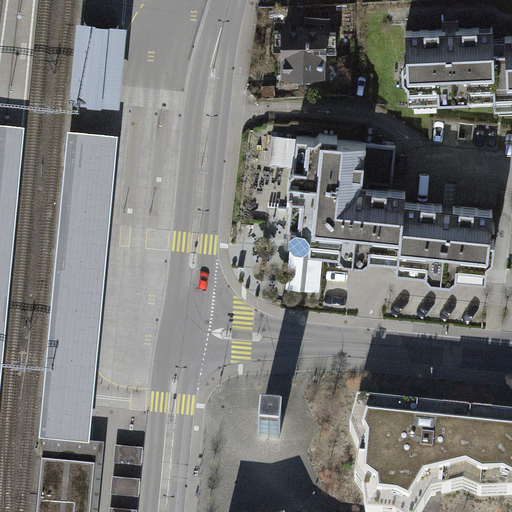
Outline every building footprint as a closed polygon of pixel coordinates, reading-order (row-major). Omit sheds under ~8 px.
[(495,95),(492,37),(480,37),(479,27),(459,28),(458,20),(442,21),(443,29),(406,30),(407,64),(403,68),(403,77),(408,82),(408,87),(438,86),(438,98),(469,97),(469,85),(493,84),(494,95),(495,95)] [(86,21),(85,21),(77,100),(78,100),(79,96),(111,99),(111,103),(112,103),(119,24),(118,24),(118,29),(85,26),(86,21)] [(284,33),(274,33),(274,52),(284,52),(284,54),(285,54),(285,73),(305,73),(305,80),(313,80),(312,73),(322,73),(322,53),(323,53),(323,51),(336,51),(336,32),(323,32),(323,30),(284,31),(284,33)] [(511,36),(505,37),(506,49),(494,49),(494,37),(492,37),(495,95),(511,93),(511,36)] [(0,120),(0,406),(26,123),(0,120)] [(118,132),(68,127),(39,436),(44,436),(89,440),(118,132)] [(297,136),(272,134),(269,163),(294,166),(289,170),(287,190),(291,194),(288,225),(296,226),(290,232),(289,240),(294,246),(303,247),(309,243),(309,250),(340,253),(343,258),(364,260),(367,257),(397,259),(396,269),(397,269),(404,201),(405,191),(369,187),(369,181),(392,183),(396,145),(337,139),(337,134),(320,133),(315,137),(297,135),(297,136)] [(492,209),(404,201),(397,269),(427,273),(430,277),(451,279),(455,275),(486,278),(487,261),(493,257),(495,239),(490,239),(492,209)] [(481,473),(487,417),(357,404),(351,430),(359,453),(355,480),(364,493),(365,511),(422,511),(432,495),(464,489),(468,471),(481,473)] [(282,418),(261,416),(259,437),(280,439),(282,418)] [(511,419),(487,417),(481,473),(496,474),(498,495),(511,494),(511,419)] [(44,436),(42,454),(88,458),(95,459),(89,511),(96,511),(103,442),(89,440),(44,436)] [(144,445),(115,443),(114,461),(142,464),(144,445)] [(88,458),(42,454),(36,511),(89,511),(95,459),(88,458)] [(141,477),(113,474),(111,492),(139,495),(141,477)]
